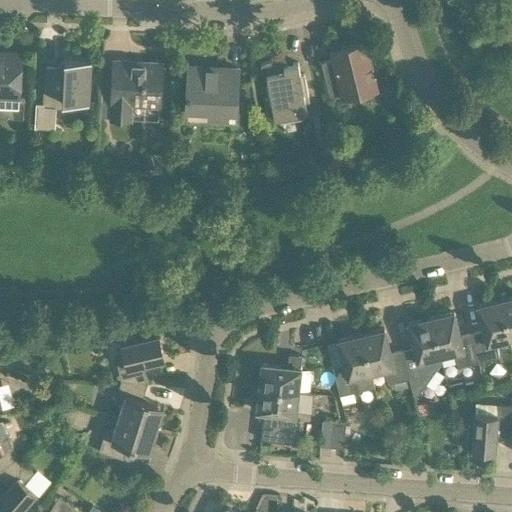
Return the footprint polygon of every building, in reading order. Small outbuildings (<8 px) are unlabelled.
[(342,98),(373,90),(376,89),(373,76),(376,71),(371,68),(365,42),(340,48),(341,55),(339,59),(321,63),(328,94),(340,91),(342,98)] [(0,56),(0,96),(18,97),(20,58),(0,56)] [(44,67),(43,108),(63,109),(63,101),(88,102),(90,61),(91,61),(91,60),(64,58),(63,60),(64,60),(64,63),(59,68),(46,67),(44,67)] [(113,61),(110,119),(130,120),(131,105),(159,107),(161,63),(113,61)] [(263,65),(260,66),(263,81),(267,80),(270,97),(264,99),(267,117),(273,116),(274,120),(307,114),(305,103),(309,102),(304,75),(300,76),(298,63),(286,65),(285,62),(283,61),(281,61),(278,61),(275,61),(271,61),(268,62),(264,64),(263,65)] [(227,112),(235,112),(238,69),(216,68),(216,72),(204,72),(201,67),(194,67),(190,71),(188,71),(185,109),(208,111),(208,119),(226,120),(227,112)] [(320,154),(324,168),(345,163),(342,148),(320,154)] [(147,170),(162,165),(159,154),(143,158),(147,170)] [(511,298),(500,301),(510,339),(511,349),(511,298)] [(483,331),(471,334),(478,363),(499,358),(497,342),(510,339),(500,301),(477,307),(483,331)] [(478,363),(471,334),(460,336),(454,312),(431,318),(440,356),(453,353),(458,368),(478,363)] [(402,351),(413,396),(418,395),(438,364),(441,364),(439,357),(440,356),(431,318),(408,324),(414,348),(402,351)] [(412,396),(413,396),(402,351),(390,353),(384,329),(361,335),(370,373),(383,370),(388,385),(408,380),(412,396)] [(116,361),(121,382),(147,383),(143,365),(164,360),(159,335),(140,340),(140,337),(122,341),(123,344),(121,344),(124,359),(116,361)] [(370,373),(361,335),(338,341),(344,365),(332,368),(339,397),(374,388),(370,373)] [(259,388),(298,392),(302,357),(289,355),(287,367),(261,364),(259,388)] [(405,381),(393,383),(395,392),(407,389),(405,381)] [(147,383),(121,382),(114,403),(122,405),(118,418),(157,431),(162,417),(160,416),(163,407),(142,400),(147,383)] [(298,392),(259,388),(256,412),(282,414),(282,419),(281,426),(294,428),(295,422),(296,411),(312,412),(314,394),(298,392)] [(430,415),(428,403),(418,405),(421,417),(430,415)] [(496,431),(508,432),(510,406),(498,405),(497,415),(474,413),(473,426),(468,425),(467,438),(472,439),(471,451),(494,453),(496,431)] [(300,422),(295,422),(294,428),(281,426),(282,419),(261,417),(258,443),(298,446),(300,422)] [(153,445),(157,431),(118,418),(113,432),(105,429),(98,452),(123,460),(127,447),(148,454),(151,445),(153,445)] [(334,422),(322,421),(320,447),(332,448),(334,422)] [(332,448),(344,449),(346,423),(334,422),(332,448)] [(0,471),(17,459),(8,438),(0,441),(0,471)] [(66,449),(56,440),(48,448),(58,457),(66,449)] [(90,467),(94,461),(82,453),(78,459),(90,467)] [(17,459),(0,471),(0,480),(8,487),(0,496),(0,511),(19,511),(23,508),(25,509),(24,510),(25,511),(37,497),(35,495),(36,494),(25,484),(34,474),(17,459)] [(81,511),(59,497),(48,511),(81,511)]
